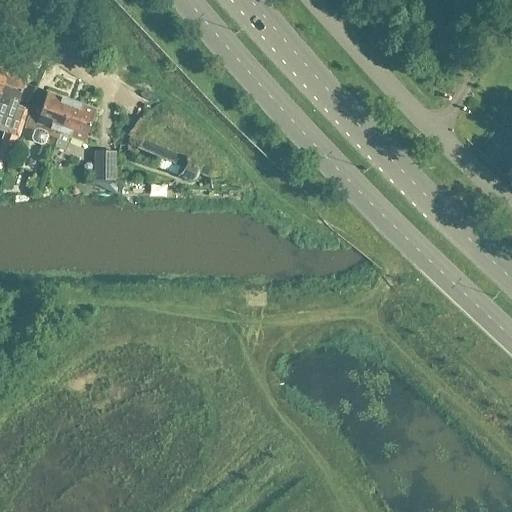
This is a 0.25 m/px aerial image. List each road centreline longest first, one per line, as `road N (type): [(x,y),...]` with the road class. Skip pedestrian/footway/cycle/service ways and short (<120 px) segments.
road 1 (primary): [(186,0),(384,213),(511,335)]
road 2 (primary): [(511,277),(407,178),(251,0)]
road 3 (unclassified): [(511,204),(314,0)]
road 4 (residential): [(130,102),(0,26)]
